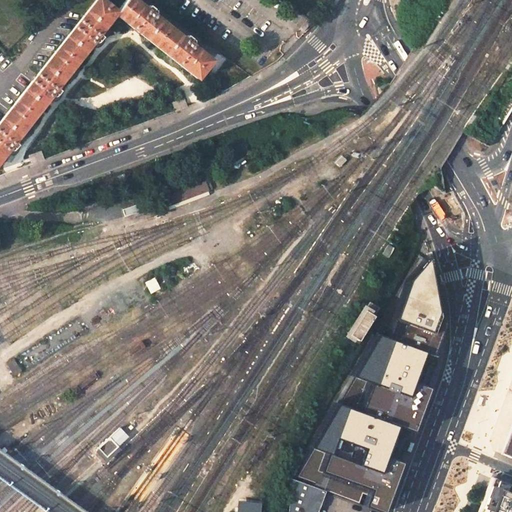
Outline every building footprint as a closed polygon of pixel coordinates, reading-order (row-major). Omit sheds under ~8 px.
[(29,127),(50,100),(55,103),(58,98),(59,98),(61,100),(64,95),(57,90),(91,45),(96,49),(99,44),(103,46),(107,41),(99,35),(115,14),(116,11),(101,0),(96,0),(0,121),(0,165),(8,154),(13,158),(17,153),(19,155),(19,154),(23,150),(16,144),(29,127)] [(115,14),(197,79),(211,60),(194,47),(197,43),(186,35),(183,38),(156,17),(159,14),(148,5),(145,8),(134,0),(125,0),(116,11),(115,14)] [(204,181),(161,198),(164,207),(208,190),(204,181)] [(418,233),(412,232),(408,241),(417,244),(420,237),(418,233)] [(387,245),(381,254),(388,257),(393,248),(387,245)] [(422,247),(368,340),(436,365),(442,341),(443,328),(442,316),(436,290),(422,247)] [(154,279),(144,284),(150,295),(160,290),(154,279)] [(369,302),(348,335),(357,340),(378,307),(369,302)] [(382,511),(436,365),(368,340),(290,478),(326,492),(379,511),(382,511)] [(14,361),(6,365),(14,377),(21,372),(14,361)] [(500,454),(511,459),(511,447),(511,444),(511,421),(510,426),(501,451),(500,454)] [(119,428),(98,448),(106,456),(127,437),(122,431),(119,428)] [(290,478),(288,511),(317,511),(326,492),(290,478)] [(511,511),(511,486),(491,478),(478,511),(511,511)] [(259,511),(260,504),(235,501),(234,511),(259,511)]
